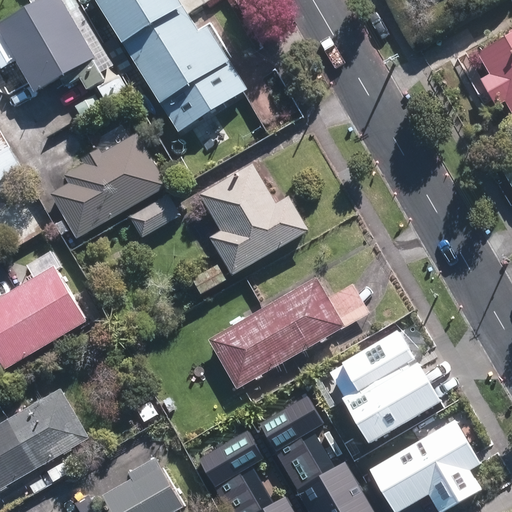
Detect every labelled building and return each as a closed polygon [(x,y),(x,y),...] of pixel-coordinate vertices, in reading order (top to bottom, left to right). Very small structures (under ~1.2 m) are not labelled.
[(46,0),(35,0),(0,23),(0,43),(30,89),(83,55),(46,0)] [(173,0),(92,0),(172,130),(231,95),(173,0)] [(511,34),(462,59),(493,120),(511,110),(511,34)] [(119,128),(30,175),(61,234),(151,187),(119,128)] [(0,180),(18,170),(0,137),(0,180)] [(241,174),(196,201),(215,231),(198,241),(219,275),(297,228),(278,197),(261,207),(241,174)] [(180,217),(168,195),(129,218),(141,240),(180,217)] [(43,268),(0,293),(0,343),(8,357),(74,319),(43,268)] [(307,282),(198,345),(227,394),(336,331),(307,282)] [(440,401),(398,329),(341,362),(343,365),(330,372),(344,397),(342,398),(368,443),(440,401)] [(259,424),(309,511),(374,511),(345,461),(335,467),(313,429),(324,423),(308,395),(259,424)] [(15,410),(0,418),(0,488),(80,442),(60,408),(25,428),(15,410)] [(438,511),(440,511),(481,489),(470,470),(481,464),(455,419),(369,469),(393,511),(397,511),(428,495),(438,511)] [(199,461),(229,511),(293,511),(285,498),(275,504),(253,466),(264,460),(248,432),(199,461)] [(148,448),(113,469),(125,489),(95,507),(97,511),(174,511),(183,507),(148,448)] [(505,511),(511,508),(511,483),(480,503),(485,511),(505,511)]
